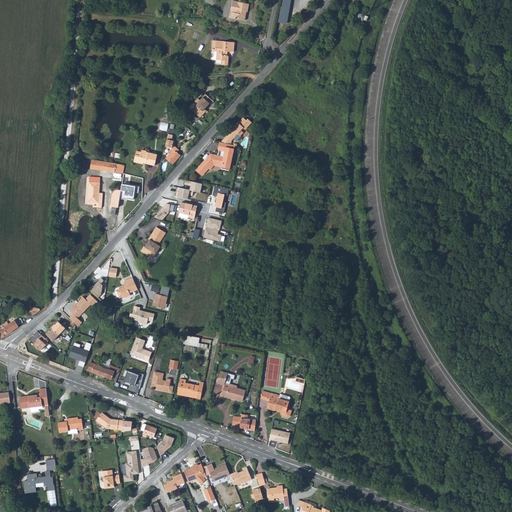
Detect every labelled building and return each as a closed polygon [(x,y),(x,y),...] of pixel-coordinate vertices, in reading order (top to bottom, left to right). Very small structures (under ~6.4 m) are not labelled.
[(230,18),(237,19),(246,21),(247,12),(249,12),(250,4),(240,2),(237,2),(233,1),(230,18)] [(217,40),(216,48),(218,48),(218,50),(214,50),(213,51),(212,57),(213,58),(217,58),(217,59),(223,60),(222,63),(228,64),(229,57),(227,54),(226,54),(226,51),(228,51),(234,51),(235,41),(217,40)] [(197,106),(193,110),(201,117),(207,110),(205,108),(207,106),(207,107),(210,104),(211,105),(214,102),(206,94),(201,100),(198,98),(194,103),(197,106)] [(233,129),(230,133),(235,137),(238,134),(240,136),(243,133),(241,130),(243,128),(245,130),(252,123),(248,119),(247,121),(244,118),(239,123),(238,122),(232,128),(233,129)] [(160,129),(167,131),(169,122),(162,121),(160,129)] [(170,129),(166,146),(172,147),(174,141),(172,140),(174,130),(170,129)] [(221,142),(220,142),(218,150),(219,150),(218,156),(211,154),(206,159),(206,160),(197,170),(202,175),(214,162),(223,164),(222,169),(229,170),(234,149),(235,149),(235,145),(228,144),(221,142)] [(170,154),(167,158),(173,164),(181,156),(177,152),(179,150),(175,146),(169,153),(170,154)] [(136,154),(135,160),(140,162),(140,163),(145,165),(146,162),(147,162),(147,163),(156,165),(158,155),(147,152),(148,151),(143,150),(142,152),(141,155),(136,154)] [(91,167),(119,172),(121,163),(118,163),(92,159),(91,167)] [(90,177),(88,202),(99,203),(101,178),(90,177)] [(203,183),(187,179),(186,184),(192,185),(191,189),(195,190),(201,191),(203,183)] [(195,190),(191,189),(180,187),(178,195),(190,198),(190,194),(194,195),(195,190)] [(229,190),(214,187),(212,196),(217,197),(216,204),(217,204),(216,212),(224,213),(226,203),(223,202),(224,194),(227,195),(229,190)] [(182,203),(180,215),(181,218),(187,219),(190,218),(195,219),(198,206),(182,203)] [(166,204),(154,218),(162,220),(168,213),(169,211),(173,212),(174,206),(166,204)] [(222,220),(208,217),(206,227),(219,230),(220,230),(222,220)] [(219,230),(206,227),(203,237),(220,241),(221,235),(218,234),(219,230)] [(161,247),(159,245),(167,234),(157,228),(150,240),(150,241),(146,248),(145,247),(142,252),(150,257),(151,259),(152,260),(155,259),(157,257),(157,254),(161,247)] [(194,233),(193,239),(199,240),(201,230),(195,229),(194,233)] [(118,268),(110,267),(109,276),(116,277),(118,268)] [(105,280),(101,277),(89,290),(99,298),(102,294),(103,284),(102,283),(105,280)] [(117,291),(117,292),(119,296),(122,297),(124,296),(125,297),(132,294),(131,292),(138,289),(133,277),(126,281),(127,284),(120,287),(120,288),(118,289),(117,291)] [(160,294),(156,293),(153,306),(165,309),(171,286),(163,285),(160,294)] [(73,315),(70,319),(74,323),(77,325),(79,327),(82,322),(78,319),(91,305),(94,307),(98,302),(91,295),(86,300),(83,298),(77,305),(76,304),(69,312),(73,315)] [(30,311),(33,315),(41,310),(40,308),(32,306),(30,311)] [(134,306),(132,313),(130,312),(129,318),(139,321),(139,323),(147,324),(148,320),(152,321),(154,314),(140,310),(140,307),(134,306)] [(4,324),(0,326),(0,334),(1,338),(8,334),(21,325),(17,319),(6,326),(4,324)] [(55,325),(52,328),(53,329),(60,335),(66,329),(59,322),(55,326),(55,325)] [(60,335),(53,329),(49,333),(48,332),(46,335),(54,341),(60,335)] [(49,342),(42,336),(34,345),(40,351),(41,351),(47,345),(46,345),(49,342)] [(146,341),(137,337),(130,354),(144,359),(147,350),(143,349),(146,341)] [(92,343),(87,342),(85,349),(81,348),(82,344),(75,341),(70,356),(81,359),(79,365),(84,366),(92,343)] [(89,371),(106,377),(111,365),(112,361),(109,360),(107,365),(103,364),(102,366),(92,362),(89,371)] [(171,360),(169,368),(176,370),(178,362),(171,360)] [(111,365),(106,377),(116,381),(121,369),(111,365)] [(139,374),(126,369),(124,375),(127,377),(126,380),(137,384),(136,386),(140,388),(145,374),(140,372),(139,374)] [(228,374),(221,371),(218,383),(225,386),(222,396),(242,402),(246,390),(236,388),(230,386),(230,385),(225,383),(228,374)] [(162,381),(163,374),(154,372),(151,387),(156,388),(155,391),(172,394),(173,387),(170,386),(171,380),(167,379),(166,382),(162,381)] [(183,394),(185,394),(193,395),(192,397),(201,399),(204,383),(200,382),(199,386),(186,383),(186,380),(181,379),(178,393),(182,394),(183,394)] [(29,398),(20,399),(21,408),(26,408),(26,413),(35,412),(35,409),(39,409),(39,406),(48,405),(46,388),(40,389),(40,394),(37,394),(37,395),(29,396),(29,398)] [(0,404),(4,404),(11,403),(9,391),(0,392),(0,404)] [(263,392),(262,397),(262,398),(270,401),(268,408),(276,411),(277,409),(282,411),(281,413),(282,415),(288,417),(290,416),(291,410),(287,409),(291,397),(280,394),(280,395),(264,391),(263,392)] [(106,417),(107,417),(101,413),(96,421),(107,429),(122,430),(123,420),(110,419),(108,418),(106,417)] [(243,413),(242,417),(240,428),(245,428),(245,429),(255,431),(257,419),(248,418),(249,414),(243,413)] [(242,417),(234,416),(233,426),(240,428),(242,417)] [(67,422),(59,423),(60,432),(69,431),(69,434),(78,433),(78,430),(83,429),(82,419),(78,420),(78,417),(67,419),(67,422)] [(134,421),(124,419),(123,430),(132,429),(134,421)] [(145,431),(143,436),(146,437),(147,434),(153,437),(157,428),(145,424),(144,424),(142,429),(142,430),(145,431)] [(291,432),(273,428),(270,439),(288,443),(291,432)] [(174,438),(166,434),(163,440),(157,446),(161,455),(165,452),(164,451),(171,446),(174,438)] [(149,446),(144,448),(146,455),(145,455),(146,458),(141,460),(142,467),(149,465),(149,464),(154,462),(158,458),(154,448),(149,446)] [(136,451),(127,452),(128,463),(126,463),(127,475),(124,475),(125,482),(134,480),(133,474),(139,473),(139,469),(137,469),(136,461),(138,461),(136,451)] [(54,460),(45,461),(47,471),(49,471),(56,470),(54,460)] [(203,467),(201,463),(198,465),(198,464),(190,466),(191,468),(184,470),(189,482),(197,478),(202,483),(206,479),(205,477),(206,476),(203,467)] [(211,464),(203,467),(206,476),(211,474),(214,481),(230,475),(229,473),(226,464),(216,468),(217,470),(214,471),(211,464)] [(234,471),(229,473),(230,475),(231,478),(234,484),(237,482),(237,484),(251,478),(246,466),(242,468),(243,470),(237,472),(235,473),(234,471)] [(113,470),(103,471),(105,486),(110,486),(110,488),(115,487),(114,484),(121,483),(120,475),(113,475),(113,470)] [(36,474),(26,475),(27,481),(24,481),(25,494),(36,492),(35,484),(43,483),(44,486),(47,486),(47,491),(54,490),(54,485),(53,485),(52,477),(50,478),(49,471),(47,471),(44,472),(45,477),(37,478),(36,474)] [(215,499),(211,487),(203,490),(208,502),(215,499)] [(283,487),(278,488),(268,489),(269,501),(274,500),(274,499),(279,498),(280,499),(284,499),(284,501),(283,501),(283,503),(284,506),(289,506),(287,489),(283,489),(283,487)] [(255,499),(256,502),(264,499),(261,489),(253,491),(254,495),(252,496),(253,499),(255,499)] [(299,500),(297,505),(303,507),(300,511),(330,511),(331,511),(327,509),(323,511),(321,510),(320,511),(317,510),(317,509),(311,507),(312,506),(299,500)] [(187,511),(187,510),(184,501),(168,507),(170,511),(187,511)] [(161,511),(158,503),(149,506),(151,511),(161,511)]
